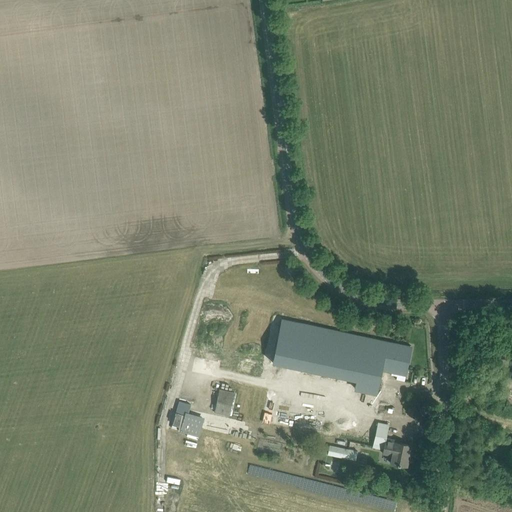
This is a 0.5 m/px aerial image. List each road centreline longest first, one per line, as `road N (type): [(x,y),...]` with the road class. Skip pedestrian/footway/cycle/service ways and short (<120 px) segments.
road 1 (unclassified): [(443,304),(367,301),(330,282),(307,254),(294,225),(264,0)]
road 2 (unclassified): [(441,511),(443,304)]
